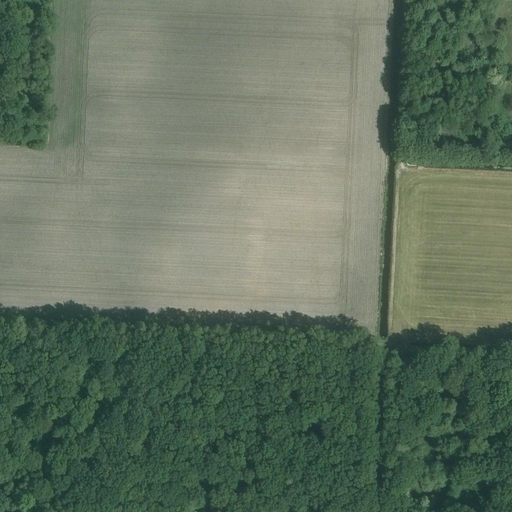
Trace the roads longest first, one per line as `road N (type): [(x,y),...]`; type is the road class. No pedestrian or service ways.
road 1 (track): [(0,380),(44,383),(69,395),(116,440),(142,436),(203,370),(243,376),(246,408),(257,424),(299,401),(329,371),(344,376),(364,401),(341,498),(354,511)]
road 2 (track): [(313,511),(0,497)]
road 3 (track): [(341,498),(261,496),(155,463),(134,437)]
